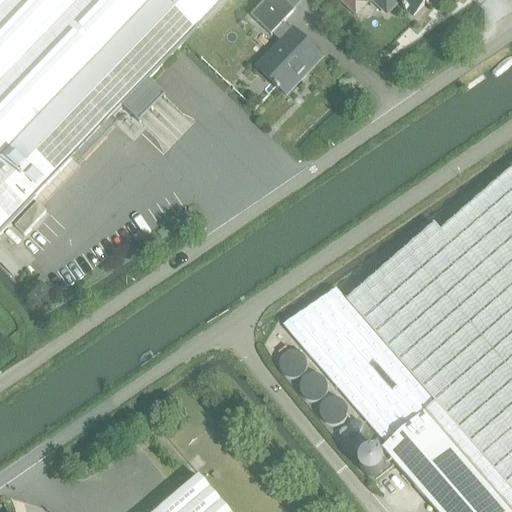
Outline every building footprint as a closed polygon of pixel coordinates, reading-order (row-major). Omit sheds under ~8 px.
[(0,0),(0,161),(154,0),(0,0)] [(165,99),(150,85),(230,0),(154,0),(0,161),(0,241),(123,112),(139,126),(165,99)] [(300,81),(321,59),(295,34),(294,35),(285,26),(297,14),(282,0),(271,0),(253,20),(273,39),(277,35),(286,43),(259,71),(288,99),(302,84),(300,81)] [(369,7),(362,0),(336,0),(356,19),(369,7)] [(380,0),(374,7),(387,19),(398,7),(413,21),(427,6),(424,3),(425,0),(380,0)] [(285,329),(386,446),(424,412),(511,511),(511,174),(443,235),(437,228),(349,304),(338,292),(285,329)] [(46,214),(37,206),(16,229),(24,237),(46,214)] [(212,400),(203,408),(206,412),(216,404),(212,400)] [(511,511),(424,412),(386,446),(380,450),(435,511),(511,511)] [(352,446),(358,453),(369,445),(362,437),(352,446)] [(224,511),(196,479),(161,509),(157,511),(224,511)]
